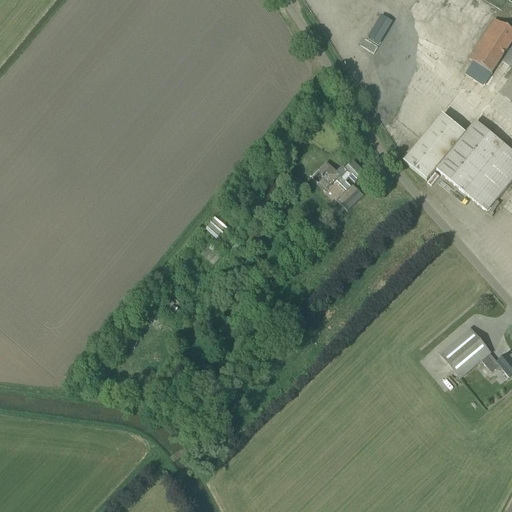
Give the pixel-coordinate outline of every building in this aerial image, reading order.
[(379,45),(392,23),(381,16),(368,39),(379,45)] [(473,63),(466,75),(476,81),(484,86),(499,62),(505,52),(511,41),(511,31),(494,20),(489,29),(469,60),(473,63)] [(426,182),(435,171),(465,135),(442,116),(403,163),(426,182)] [(465,135),(435,171),(487,213),(492,207),(495,210),(499,205),(495,202),(511,182),(511,153),(475,123),(465,135)] [(323,178),(318,183),(326,192),(336,181),(347,192),(351,188),(346,183),(349,179),(355,184),(364,175),(353,164),(346,171),(343,168),(336,174),(326,164),(318,172),(323,177),(322,178),(323,178)] [(207,231),(220,240),(233,221),(219,212),(207,231)] [(243,245),(252,253),(255,250),(254,250),(262,243),(264,237),(260,233),(254,235),(247,242),(246,241),(243,245)] [(499,368),(509,380),(511,377),(511,356),(510,354),(497,365),(489,355),(490,355),(469,330),(439,356),(459,380),(481,362),(491,374),(499,368)]
